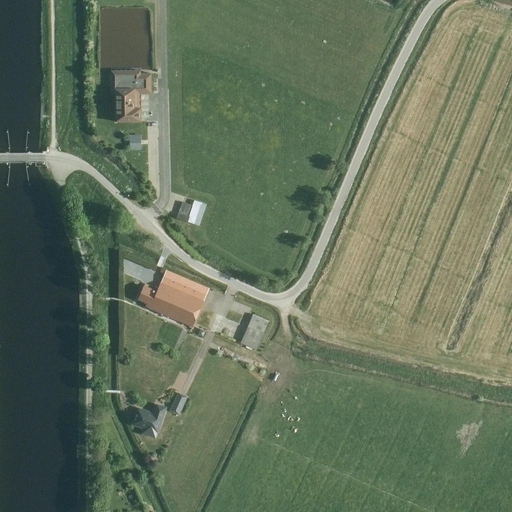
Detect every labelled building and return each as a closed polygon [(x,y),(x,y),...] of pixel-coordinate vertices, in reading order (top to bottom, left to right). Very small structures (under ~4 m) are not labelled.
[(141,70),(112,70),(112,83),(112,92),(116,92),(116,120),(142,120),(142,94),(153,94),(152,73),(141,72),(141,70)] [(129,135),(129,150),(141,150),(141,135),(129,135)] [(195,201),(188,222),(199,226),(207,205),(195,201)] [(161,293),(144,286),(138,299),(150,305),(148,309),(191,328),(189,334),(206,341),(210,331),(194,324),(208,291),(169,274),(161,293)] [(252,312),(238,346),(258,354),(272,320),(252,312)] [(190,398),(178,393),(169,410),(182,416),(190,398)] [(152,413),(137,408),(131,426),(143,430),(142,435),(156,440),(168,408),(156,403),(152,413)]
